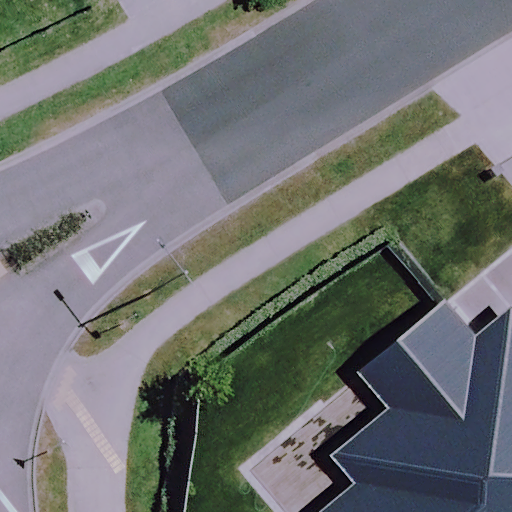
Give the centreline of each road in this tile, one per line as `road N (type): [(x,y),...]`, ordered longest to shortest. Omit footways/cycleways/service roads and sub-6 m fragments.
road 1 (residential): [(437,0),(171,163)]
road 2 (residential): [(0,277),(171,163)]
